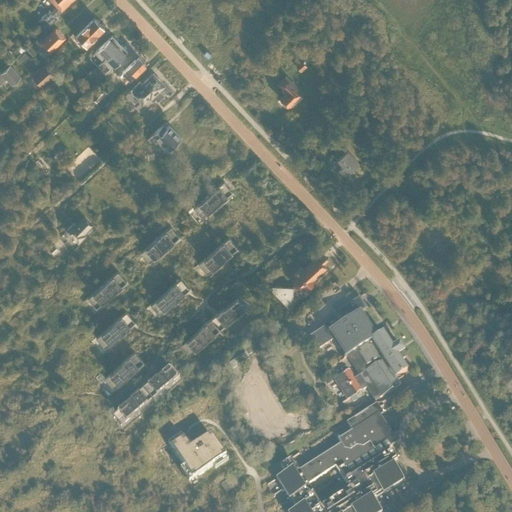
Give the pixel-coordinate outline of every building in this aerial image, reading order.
[(55,16),(72,0),(50,0),(56,6),(51,11),(49,9),(41,17),(49,25),(57,17),(55,16)] [(84,45),(103,27),(94,17),(75,36),(84,45)] [(35,28),(30,33),(34,38),(40,33),(35,28)] [(55,30),(42,42),(49,50),(62,37),(55,30)] [(89,56),(97,64),(120,42),(112,34),(92,53),(90,51),(88,53),(90,55),(89,56)] [(120,42),(97,64),(105,71),(111,65),(111,66),(127,50),(120,42)] [(30,45),(27,48),(33,55),(37,51),(30,45)] [(25,51),(18,58),(22,62),(29,56),(25,51)] [(120,74),(127,82),(139,69),(141,71),(145,67),(144,65),(145,63),(139,57),(136,60),(135,59),(120,74)] [(41,67),(32,75),(41,84),(53,74),(44,64),(46,63),(43,60),(39,64),(41,67)] [(307,66),(302,60),(296,65),(300,71),(307,66)] [(0,73),(0,82),(6,77),(12,83),(19,76),(9,65),(0,73)] [(140,80),(130,89),(131,90),(143,102),(149,97),(152,101),(155,99),(157,101),(164,94),(160,89),(161,88),(165,85),(153,72),(142,83),(140,80)] [(280,98),(287,105),(299,94),(295,90),(297,87),(285,76),(278,83),(287,91),(280,98)] [(101,87),(91,97),(96,101),(97,102),(106,92),(101,87)] [(162,123),(152,133),(156,137),(158,136),(170,148),(181,137),(169,124),(166,127),(162,123)] [(346,175),(359,162),(347,149),(337,159),(343,165),(339,168),(346,175)] [(211,191),(193,207),(194,208),(197,206),(204,214),(212,207),(227,194),(226,193),(230,189),(231,190),(232,190),(223,180),(210,191),(211,191)] [(28,192),(25,195),(29,199),(34,192),(30,189),(28,192)] [(73,223),(66,229),(78,241),(85,235),(83,232),(91,224),(84,217),(76,225),(73,223)] [(158,237),(140,252),(142,253),(144,251),(151,259),(160,252),(175,239),(173,238),(178,234),(179,236),(179,235),(170,225),(158,236),(158,237)] [(216,248),(198,263),(199,265),(202,262),(209,271),(218,263),(233,251),(231,249),(236,246),(237,247),(228,236),(216,247),(216,248)] [(58,249),(54,244),(49,248),(54,253),(58,249)] [(293,280),(293,284),(296,287),(300,287),(300,291),(304,295),(310,289),(307,286),(314,280),(312,278),(325,266),(322,263),(328,258),(323,254),(318,258),(316,256),(303,268),(301,266),(294,273),(297,276),(293,280)] [(105,281),(87,297),(88,298),(91,296),(98,304),(107,297),(122,284),(120,283),(125,279),(126,280),(117,270),(105,281)] [(168,289),(150,304),(151,306),(154,303),(161,312),(170,304),(185,291),(183,290),(188,286),(189,288),(180,277),(168,288),(168,289)] [(292,296),(292,287),(269,286),(291,310),(291,311),(292,301),(296,302),(296,301),(292,296)] [(224,306),(211,317),(218,326),(223,322),(224,324),(239,311),(248,304),(239,294),(238,295),(239,296),(238,297),(237,296),(233,300),(224,307),(224,306)] [(319,297),(314,302),(319,307),(324,303),(319,297)] [(405,359),(402,354),(404,352),(402,349),(399,345),(397,346),(394,341),(389,344),(382,335),(375,339),(359,315),(366,310),(359,300),(338,313),(345,323),(335,329),(333,326),(326,331),(325,328),(310,338),(318,351),(335,340),(359,377),(355,380),(363,392),(366,389),(375,403),(379,400),(380,400),(400,386),(396,379),(406,372),(400,362),(405,359)] [(114,322),(96,337),(97,339),(100,336),(107,345),(115,337),(130,325),(129,323),(133,320),(134,321),(135,321),(126,310),(113,321),(114,322)] [(199,329),(181,344),(182,345),(185,343),(192,351),(200,344),(215,332),(214,330),(218,326),(211,317),(198,328),(199,329)] [(122,362),(104,377),(105,379),(108,377),(115,385),(124,378),(139,365),(137,363),(141,360),(143,361),(134,351),(121,362),(122,362)] [(155,380),(143,391),(150,399),(155,396),(156,397),(171,385),(180,377),(171,367),(170,369),(171,370),(170,371),(169,370),(164,373),(156,380),(155,380)] [(343,375),(342,375),(356,396),(363,392),(355,380),(349,371),(348,371),(343,375)] [(347,401),(350,400),(356,396),(342,375),(334,381),(347,401)] [(130,402),(113,417),(114,419),(117,417),(124,425),(132,418),(147,405),(146,403),(150,399),(143,391),(130,402)] [(290,460),(280,466),(286,474),(277,480),(276,481),(289,501),(290,500),(292,499),(298,508),(295,510),(292,511),(380,511),(372,499),(381,493),(383,495),(403,482),(403,481),(392,464),(397,461),(392,453),(389,453),(376,461),(374,459),(395,446),(397,444),(380,417),(379,416),(377,417),(371,408),(346,424),(352,432),(338,441),(341,446),(299,473),(290,460)] [(170,449),(192,481),(225,459),(210,436),(190,450),(183,440),(170,449)] [(227,492),(241,484),(237,476),(223,484),(227,492)] [(423,493),(441,485),(438,480),(421,489),(423,493)]
